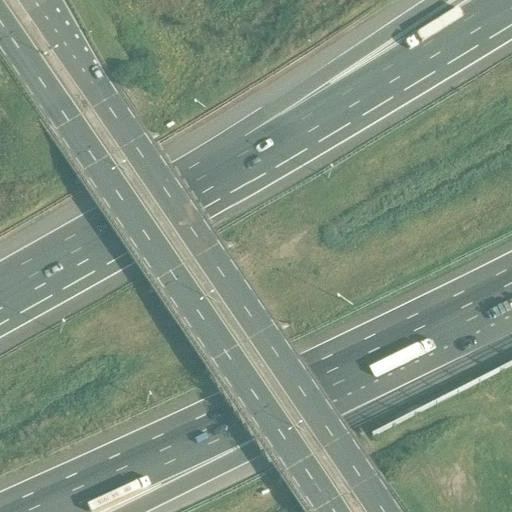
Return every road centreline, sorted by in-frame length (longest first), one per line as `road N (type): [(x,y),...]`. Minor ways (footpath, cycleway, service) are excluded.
road 1 (primary): [(381,511),(32,0)]
road 2 (primary): [(0,23),(332,511)]
road 3 (motorway): [(511,8),(248,167)]
road 4 (motorway): [(248,167),(0,309)]
road 5 (motorway): [(254,407),(511,283)]
road 6 (motorway): [(453,0),(248,167)]
road 7 (motorway): [(26,511),(254,407)]
road 8 (motorway): [(91,511),(254,407)]
